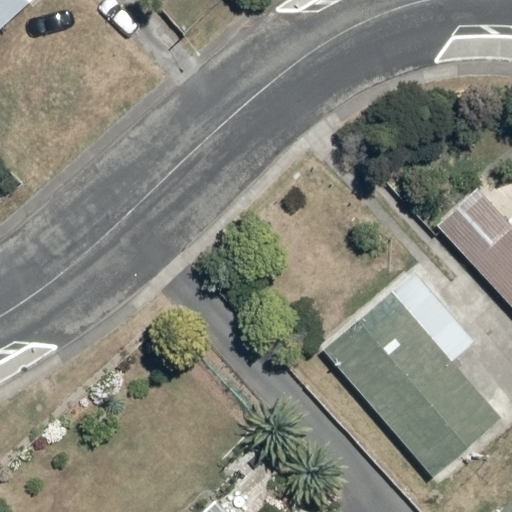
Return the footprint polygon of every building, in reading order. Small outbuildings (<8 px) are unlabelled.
[(37,0),(0,0),(0,28),(2,31),(37,0)] [(511,178),(507,179),(501,179),(496,181),(491,182),(486,184),(481,186),(441,222),(511,300),(511,178)] [(480,339),(417,266),(326,344),(437,474),(511,410),(511,397),(469,348),(480,339)] [(511,511),(511,496),(493,511),(511,511)] [(201,511),(175,511),(174,511),(173,511),(219,511),(211,503),(201,511)]
